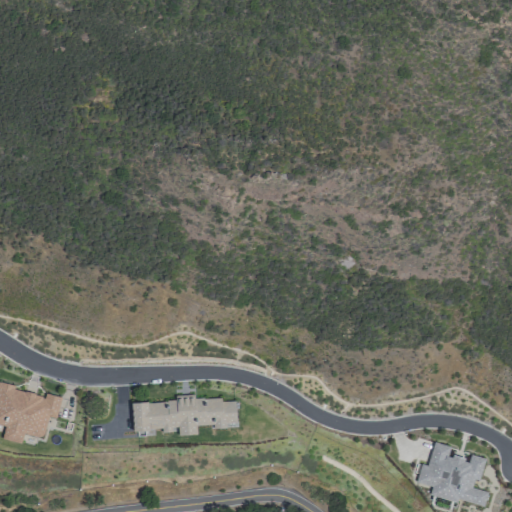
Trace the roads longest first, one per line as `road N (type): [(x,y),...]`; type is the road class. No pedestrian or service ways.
road 1 (residential): [(0,341),(65,373),(231,374),(343,425),(445,420),(497,439),(511,454)]
road 2 (residential): [(308,511),(269,496),(138,511)]
